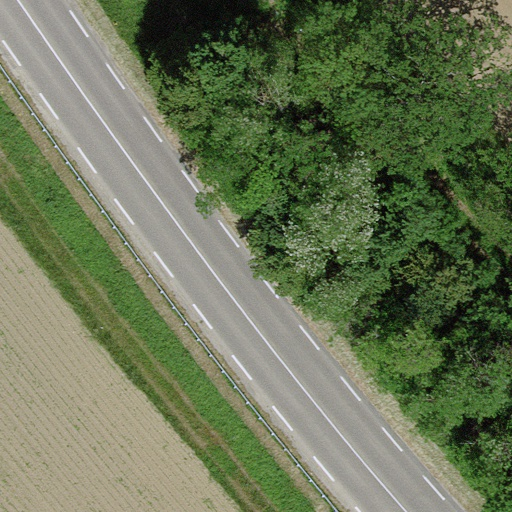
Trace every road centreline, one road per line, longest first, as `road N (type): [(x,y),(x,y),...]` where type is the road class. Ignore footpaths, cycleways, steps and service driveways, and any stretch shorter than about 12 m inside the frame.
road 1 (primary): [(20,0),(324,415),(409,511)]
road 2 (track): [(0,159),(275,511)]
road 3 (track): [(232,0),(311,56),(511,255)]
